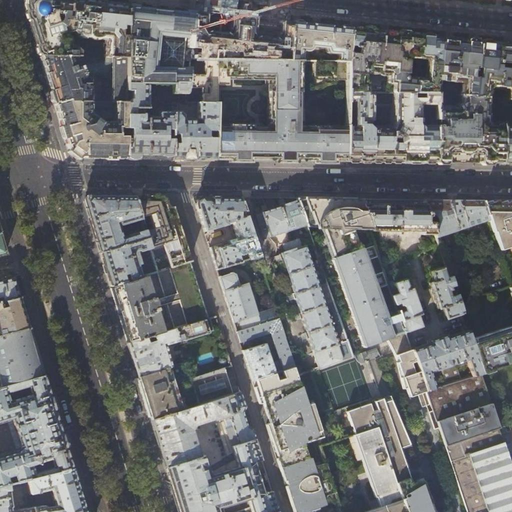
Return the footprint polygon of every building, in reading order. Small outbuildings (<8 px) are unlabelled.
[(126,57),(126,5),(82,0),(78,0),(27,0),(23,5),(30,29),(39,56),(126,57)] [(191,38),(194,12),(163,9),(126,5),(126,57),(125,81),(146,82),(170,84),(170,93),(185,94),(188,68),(180,68),(180,59),(189,59),(190,50),(182,50),(183,37),(191,38)] [(217,14),(194,12),(191,38),(190,50),(189,59),(287,60),(291,22),(269,20),(217,14)] [(320,25),(291,22),(287,60),(300,60),(301,49),(302,50),(303,50),(304,51),(305,51),(307,51),(308,50),(309,49),(310,47),(310,46),(325,48),(327,52),(337,53),(336,61),(346,61),(347,53),(348,46),(350,28),(320,25)] [(389,32),(350,28),(348,46),(353,46),(353,48),(356,48),(356,54),(347,53),(346,61),(346,79),(346,91),(367,92),(367,82),(362,82),(363,69),(365,70),(366,72),(368,73),(369,74),(372,75),(374,75),(375,74),(376,74),(378,74),(380,75),(382,76),(386,76),(387,76),(385,92),(412,93),(414,77),(404,76),(406,58),(416,59),(418,35),(389,32)] [(449,39),(418,35),(416,59),(425,59),(423,78),(414,77),(412,93),(435,93),(437,93),(438,81),(461,83),(461,84),(460,85),(459,95),(472,96),(474,78),(470,77),(471,67),(475,67),(478,41),(449,39)] [(511,45),(510,45),(478,41),(475,67),(479,68),(477,78),(474,78),(472,96),(485,97),(488,98),(489,88),(493,86),(511,88),(510,95),(506,95),(505,99),(511,99),(511,45)] [(126,57),(39,56),(48,85),(50,92),(49,92),(52,101),(53,101),(54,104),(67,99),(69,102),(125,102),(125,101),(125,88),(125,81),(126,57)] [(299,108),(300,60),(287,60),(189,59),(188,68),(185,94),(184,103),(196,103),(214,103),(214,86),(224,86),(224,77),(270,78),(269,92),(266,92),(265,120),(267,120),(267,124),(262,129),(249,129),(249,126),(227,126),(227,128),(214,128),(214,159),(234,160),(273,160),(314,161),(345,161),(345,126),(338,126),(338,128),(330,128),(330,126),(311,125),(311,127),(298,127),(298,120),(301,120),(301,108),(299,108)] [(346,79),(346,61),(336,61),(323,61),(323,76),(337,77),(337,79),(346,79)] [(146,82),(125,81),(125,88),(130,88),(130,96),(128,96),(128,98),(128,101),(125,101),(125,102),(125,129),(124,137),(124,158),(146,158),(170,159),(170,140),(165,140),(165,130),(170,131),(170,112),(156,111),(155,112),(155,115),(146,115),(145,115),(145,116),(144,117),(141,117),(141,108),(146,108),(146,82)] [(346,91),(345,119),(355,119),(355,126),(345,126),(345,161),(389,162),(435,163),(435,118),(430,118),(430,125),(418,125),(417,125),(415,124),(415,122),(419,122),(419,118),(418,118),(418,104),(435,105),(435,93),(412,93),(385,92),(367,92),(346,91)] [(472,96),(459,95),(458,101),(449,106),(435,105),(435,118),(435,163),(446,163),(446,153),(447,153),(447,152),(448,151),(449,151),(477,152),(478,152),(479,153),(479,163),(500,164),(501,126),(501,123),(489,123),(485,120),(485,97),(472,96)] [(61,131),(63,138),(64,138),(66,145),(68,150),(78,158),(94,158),(124,158),(124,137),(118,136),(118,128),(125,129),(125,102),(69,102),(67,99),(54,104),(61,127),(60,127),(61,131)] [(170,112),(170,131),(170,140),(170,159),(191,159),(214,159),(214,128),(214,125),(214,103),(196,103),(196,118),(196,119),(197,119),(198,120),(199,120),(199,124),(194,124),(194,122),(193,121),(193,120),(192,120),(191,119),(181,119),(181,115),(178,111),(170,112)] [(511,125),(501,126),(500,164),(511,163),(511,125)] [(139,219),(132,196),(110,196),(88,195),(83,201),(91,225),(99,253),(145,239),(143,230),(120,236),(117,226),(139,219)] [(134,196),(132,196),(139,219),(143,230),(145,239),(149,249),(156,272),(189,261),(180,231),(173,208),(165,210),(165,209),(163,209),(160,198),(157,199),(157,196),(149,198),(149,196),(146,197),(143,198),(143,196),(134,198),(134,196)] [(201,197),(199,199),(198,199),(197,199),(196,200),(196,201),(196,202),(197,203),(195,205),(200,222),(204,232),(207,230),(208,233),(213,232),(212,229),(214,228),(215,230),(217,230),(217,227),(231,223),(237,241),(222,246),(221,244),(220,244),(209,247),(216,270),(238,262),(236,256),(240,255),(240,256),(245,255),(244,253),(247,252),(249,259),(257,256),(239,197),(217,197),(201,197)] [(368,229),(358,199),(346,199),(324,198),(324,199),(315,201),(314,198),(304,198),(297,200),(297,201),(305,224),(306,227),(314,224),(315,227),(319,226),(321,225),(332,257),(330,258),(358,338),(367,335),(370,344),(384,339),(385,339),(386,340),(387,342),(408,399),(415,396),(420,409),(428,406),(430,413),(427,414),(432,432),(438,430),(424,391),(410,349),(404,332),(397,313),(384,317),(360,247),(357,248),(351,229),(368,229)] [(373,199),(358,199),(368,229),(419,230),(419,235),(434,235),(423,200),(408,200),(373,199)] [(459,200),(423,200),(434,235),(435,237),(487,220),(482,205),(481,201),(459,200)] [(305,224),(297,201),(267,211),(266,209),(260,211),(261,213),(255,215),(261,237),(265,238),(305,224)] [(496,201),(482,205),(487,220),(490,233),(492,232),(496,244),(498,250),(498,252),(511,247),(511,203),(511,201),(498,205),(496,201)] [(332,257),(321,225),(319,226),(330,258),(332,257)] [(149,249),(145,239),(99,253),(104,269),(109,286),(144,275),(143,271),(139,272),(133,252),(136,251),(139,252),(149,249)] [(349,350),(346,342),(336,345),(304,246),(300,247),(298,240),(283,245),(285,252),(278,254),(280,260),(282,259),(283,263),(286,274),(284,274),(286,280),(288,279),(290,285),(293,293),(291,293),(293,299),(295,299),(296,305),(299,313),(298,313),(299,319),(301,319),(303,326),(306,333),(304,333),(306,339),(308,338),(310,346),(312,352),(309,353),(311,359),(314,358),(317,368),(342,360),(339,354),(349,350)] [(498,250),(496,244),(485,247),(487,254),(498,250)] [(443,261),(448,276),(452,290),(465,286),(455,257),(443,261)] [(208,319),(199,291),(189,261),(156,272),(144,275),(109,286),(115,305),(127,343),(146,337),(153,335),(208,319)] [(380,262),(384,273),(388,271),(385,261),(380,262)] [(460,313),(452,290),(448,276),(442,278),(439,267),(428,271),(432,281),(428,283),(437,308),(439,308),(444,319),(460,313)] [(241,331),(278,319),(274,307),(255,314),(246,284),(238,286),(234,275),(231,273),(218,277),(219,281),(225,298),(232,322),(237,321),(241,331)] [(25,296),(18,276),(13,278),(15,286),(19,298),(25,296)] [(0,280),(0,302),(19,298),(15,286),(13,278),(0,280)] [(397,313),(404,332),(421,327),(417,315),(420,314),(411,288),(408,289),(404,279),(393,282),(393,280),(387,282),(397,313)] [(511,287),(509,289),(511,297),(511,326),(469,340),(480,372),(511,361),(511,287)] [(460,296),(462,302),(469,300),(467,293),(460,296)] [(19,298),(0,302),(0,335),(28,328),(26,322),(23,311),(19,298)] [(218,325),(215,316),(209,318),(212,328),(218,325)] [(171,366),(164,344),(176,341),(178,344),(192,340),(191,336),(208,331),(212,329),(212,328),(209,318),(208,319),(153,335),(155,340),(148,342),(146,337),(127,343),(132,361),(137,377),(171,366)] [(255,379),(293,367),(278,319),(241,331),(236,332),(239,343),(269,333),(278,360),(273,362),(276,369),(273,370),(264,344),(242,350),(246,364),(251,380),(255,379)] [(0,385),(0,386),(43,376),(35,351),(28,328),(0,335),(0,385)] [(480,373),(480,372),(469,340),(466,330),(449,336),(448,333),(427,340),(427,343),(410,349),(424,391),(434,388),(429,373),(440,369),(445,384),(480,373)] [(192,340),(209,334),(208,331),(191,336),(192,340)] [(370,344),(367,335),(358,338),(361,347),(370,344)] [(171,366),(137,377),(143,397),(150,420),(197,405),(197,404),(189,379),(183,362),(171,366)] [(306,404),(303,396),(295,380),(298,380),(296,375),(293,367),(255,379),(257,385),(253,386),(255,390),(260,403),(262,402),(268,423),(266,424),(265,425),(270,437),(278,458),(284,481),(285,481),(286,483),(287,485),(286,485),(293,511),(300,511),(304,511),(303,511),(308,511),(319,509),(318,506),(325,504),(323,496),(335,492),(325,461),(311,466),(309,461),(310,461),(306,448),(305,448),(303,442),(321,436),(313,422),(318,421),(311,402),(306,404)] [(197,404),(231,393),(232,394),(239,392),(237,388),(230,390),(227,379),(224,368),(189,379),(197,404)] [(480,373),(445,384),(434,388),(424,391),(438,430),(464,511),(511,511),(511,469),(511,468),(498,428),(504,426),(494,396),(488,397),(480,373)] [(7,420),(7,419),(11,418),(20,447),(15,452),(0,456),(0,485),(7,484),(5,478),(12,475),(14,482),(23,480),(27,479),(71,469),(58,425),(43,376),(0,386),(0,422),(6,421),(7,420)] [(231,447),(255,439),(251,429),(246,426),(244,418),(242,412),(244,407),(239,392),(232,394),(197,405),(150,420),(157,441),(165,468),(199,457),(191,430),(194,425),(213,419),(213,420),(229,415),(230,419),(232,427),(226,429),(231,447)] [(408,446),(391,403),(383,406),(381,402),(380,398),(372,400),(374,409),(370,410),(368,402),(346,409),(353,428),(351,429),(352,433),(376,426),(405,511),(431,511),(421,489),(420,482),(407,486),(405,481),(407,480),(397,450),(408,446)] [(353,428),(346,409),(345,410),(351,429),(353,428)] [(322,436),(318,421),(313,422),(321,436),(322,436)] [(405,511),(376,426),(352,433),(374,496),(378,495),(382,507),(366,511),(405,511)] [(237,467),(209,475),(203,456),(199,457),(165,468),(175,500),(178,511),(275,511),(278,511),(271,491),(263,493),(257,475),(253,462),(261,459),(255,439),(231,447),(237,467)] [(84,511),(83,508),(71,469),(27,479),(29,493),(30,495),(49,490),(54,506),(45,507),(43,506),(31,507),(32,511),(84,511)] [(7,484),(0,485),(0,511),(32,511),(31,507),(9,510),(9,508),(10,506),(7,484)]
